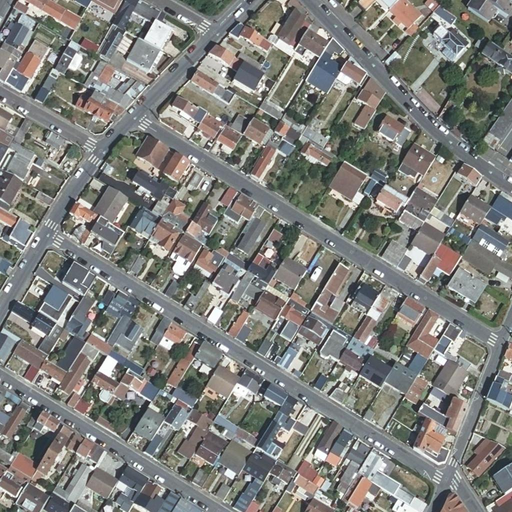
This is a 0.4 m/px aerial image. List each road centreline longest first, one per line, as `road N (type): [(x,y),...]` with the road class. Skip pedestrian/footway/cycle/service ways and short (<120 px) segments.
road 1 (residential): [(45,235),(446,483)]
road 2 (residential): [(132,115),(500,347)]
road 3 (residential): [(308,0),(428,128),(511,185)]
road 4 (residential): [(0,376),(221,511)]
road 5 (residential): [(500,347),(450,472)]
